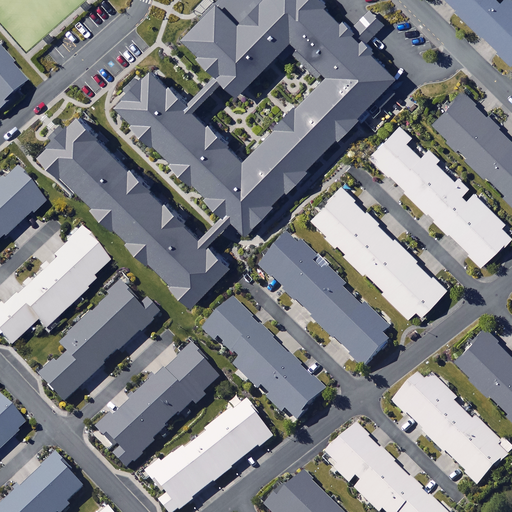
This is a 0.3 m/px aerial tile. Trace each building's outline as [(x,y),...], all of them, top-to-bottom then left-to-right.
[(401,73),(326,0),(212,0),(179,34),(236,91),(289,43),(325,79),(243,156),(149,63),(110,102),(222,211),(230,220),(243,233),(401,73)] [(443,0),(457,12),(456,13),(510,64),(511,62),(511,1),(510,0),(499,0),(499,1),(498,0),(443,0)] [(0,105),(26,83),(0,52),(0,105)] [(511,141),(459,90),(429,122),(447,139),(445,141),(483,178),(485,175),(504,193),(501,196),(511,206),(511,141)] [(208,241),(200,233),(77,113),(38,152),(191,302),(230,263),(208,241)] [(411,136),(398,124),(368,154),(480,265),(511,232),(511,231),(472,192),(465,199),(461,194),(467,187),(427,148),(423,152),(409,139),(411,136)] [(0,240),(43,202),(13,168),(0,179),(0,240)] [(445,287),(340,186),(309,218),(344,252),(342,254),(362,273),(364,271),(383,289),(381,292),(407,317),(415,309),(420,314),(445,287)] [(222,211),(200,233),(208,241),(230,220),(222,211)] [(99,246),(74,222),(60,237),(56,233),(35,254),(43,262),(21,284),(12,276),(0,288),(0,338),(7,345),(32,319),(45,332),(94,282),(90,278),(105,262),(94,251),(99,246)] [(299,244),(288,234),(257,268),(313,318),(311,320),(349,354),(348,356),(362,369),(388,341),(382,335),(389,328),(364,305),(362,308),(343,290),(347,285),(301,243),(299,244)] [(141,304),(121,283),(105,298),(107,299),(60,345),(66,351),(39,377),(64,403),(141,329),(143,331),(160,314),(146,299),(141,304)] [(325,391),(234,295),(199,328),(214,344),(220,339),(238,359),(232,364),(257,390),(261,386),(270,395),(266,399),(281,414),(284,411),(295,422),(310,409),(308,406),(325,391)] [(511,356),(483,327),(452,358),(469,376),(468,377),(485,394),(487,393),(508,415),(507,416),(511,420),(511,356)] [(220,378),(192,345),(176,359),(177,360),(96,428),(115,451),(113,453),(125,468),(155,443),(152,440),(165,428),(164,426),(192,402),(195,406),(205,397),(202,393),(220,378)] [(444,452),(465,472),(462,475),(476,488),(511,451),(511,446),(503,438),(499,442),(475,418),(473,420),(455,403),(457,400),(431,374),(424,382),(417,375),(389,404),(404,418),(406,415),(422,430),(419,433),(442,455),(444,452)] [(211,483),(212,485),(234,468),(233,467),(257,447),(259,449),(275,436),(247,400),(244,402),(238,395),(228,403),(231,407),(163,463),(160,458),(143,472),(157,489),(159,488),(166,497),(160,503),(167,511),(178,511),(194,500),(192,498),(211,483)] [(0,451),(27,427),(0,397),(0,451)] [(439,505),(354,421),(323,452),(337,466),(333,469),(348,484),(355,477),(360,482),(353,488),(377,511),(381,511),(382,511),(383,511),(452,511),(453,511),(443,501),(439,505)] [(4,494),(21,511),(71,511),(75,509),(69,503),(86,488),(55,456),(21,487),(17,483),(4,494)] [(342,511),(300,471),(265,507),(270,511),(342,511)] [(21,511),(4,494),(0,498),(0,511),(21,511)]
